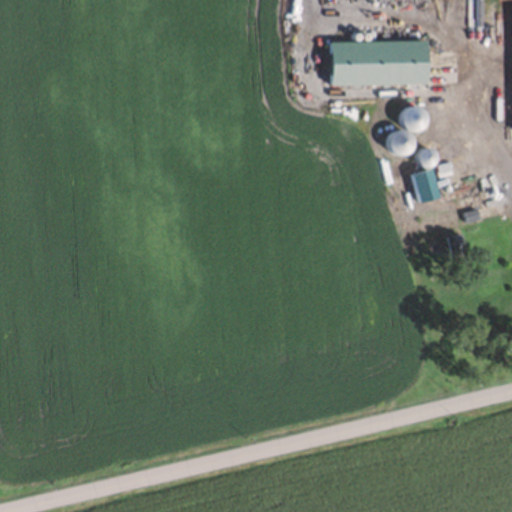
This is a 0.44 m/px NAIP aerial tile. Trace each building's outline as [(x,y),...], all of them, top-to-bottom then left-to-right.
[(329,87),(328,44),(424,43),(425,84),(329,87)] [(405,107),(412,109),(416,114),(417,120),(417,124),(414,128),(409,131),(405,132),(401,131),(397,129),(394,126),(393,119),(394,113),(397,110),(401,108),(405,107)] [(392,132),(398,133),(403,138),(404,144),(403,149),(401,152),(396,156),(391,157),(387,156),(382,152),(380,148),(379,144),(381,138),(384,134),(388,132),(392,132)] [(410,176),(428,170),(436,199),(418,204),(410,176)] [(443,180),(468,171),(470,177),(445,185),(443,180)] [(462,214),(465,225),(479,221),(477,210),(462,214)] [(446,255),(441,235),(456,232),(460,252),(446,255)]
